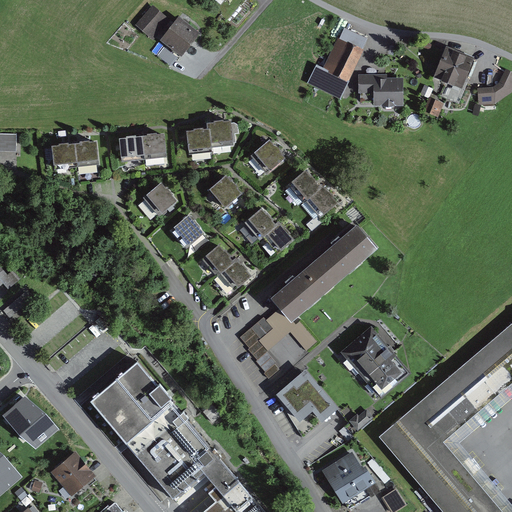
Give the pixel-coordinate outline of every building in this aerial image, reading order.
[(152,15),(136,31),(150,45),(166,29),(152,15)] [(160,41),(180,59),(196,42),(176,24),(160,41)] [(325,77),(346,87),(360,55),(340,46),(325,77)] [(461,93),(472,67),(443,54),(431,80),(461,93)] [(491,92),(476,93),(477,108),(494,107),(509,96),(511,89),(511,79),(501,75),(495,88),(491,92)] [(355,111),(402,111),(402,85),(355,84),(355,111)] [(426,102),(421,115),(433,119),(438,107),(426,102)] [(204,135),(205,153),(230,151),(228,126),(219,127),(219,124),(210,125),(210,127),(203,128),(204,135)] [(190,136),(182,137),(184,158),(206,156),(205,153),(204,135),(197,135),(197,133),(190,134),(190,136)] [(139,141),(141,163),(162,160),(160,139),(152,140),(152,138),(143,139),(143,140),(139,141)] [(15,140),(0,139),(0,155),(14,156),(15,140)] [(121,143),(115,144),(117,166),(141,163),(139,141),(130,142),(130,140),(121,141),(121,143)] [(266,144),(249,158),(265,176),(280,163),(276,158),(278,156),(272,148),(270,150),(266,144)] [(69,149),(72,172),(96,169),(93,146),(85,147),(85,145),(74,147),(75,148),(69,149)] [(49,152),(51,174),(72,172),(69,149),(64,150),(64,147),(54,148),(54,151),(49,152)] [(287,187),(302,205),(316,193),(311,188),(313,187),(307,180),(305,181),(301,176),(287,187)] [(222,181),(205,195),(220,214),(238,200),(234,195),(236,193),(230,185),(227,187),(222,181)] [(140,202),(155,221),(173,207),(169,201),(171,200),(165,192),(162,195),(157,189),(140,202)] [(316,193),(303,203),(319,221),(334,208),(330,203),(332,202),(326,195),(324,196),(318,190),(316,193)] [(258,213),(244,225),(258,242),(262,239),(272,230),(268,225),(270,224),(266,218),(264,220),(258,213)] [(183,219),(168,232),(183,250),(198,238),(193,233),(196,231),(190,224),(188,225),(183,219)] [(272,230),(262,239),(277,257),(291,245),(286,239),(288,238),(282,232),(280,233),(275,228),(272,230)] [(375,253),(356,231),(272,303),(290,324),(375,253)] [(214,250),(201,261),(216,279),(229,267),(225,263),(227,261),(222,255),(220,257),(214,250)] [(232,294),(246,282),(241,276),(243,274),(238,269),(236,271),(232,265),(229,267),(218,277),(232,294)] [(511,383),(511,325),(383,436),(448,511),(500,511),(441,444),(511,383)] [(368,332),(340,354),(375,400),(404,378),(368,332)] [(265,511),(138,365),(93,404),(175,499),(204,474),(223,495),(203,511),(265,511)] [(337,411),(306,375),(274,402),(301,443),(337,411)] [(56,425),(26,392),(4,411),(35,445),(56,425)] [(56,464),(76,488),(103,466),(83,442),(56,464)] [(0,494),(21,474),(0,451),(0,494)] [(352,455),(318,475),(338,509),(341,507),(344,511),(350,511),(377,497),(352,455)] [(98,511),(143,511),(125,490),(98,511)] [(393,494),(380,502),(386,511),(397,511),(403,509),(393,494)]
